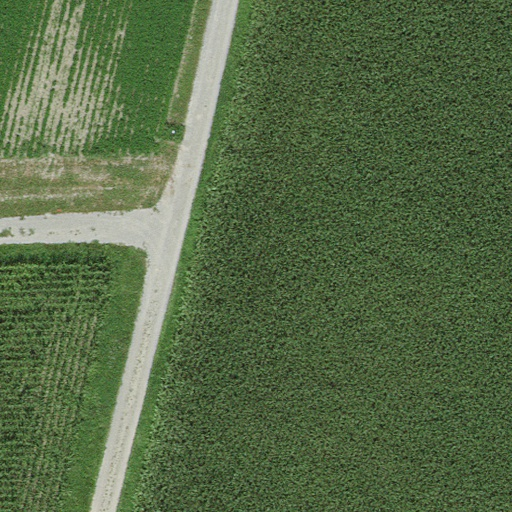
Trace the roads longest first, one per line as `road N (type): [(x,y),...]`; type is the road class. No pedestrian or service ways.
road 1 (track): [(113,511),(233,0)]
road 2 (track): [(176,241),(0,247)]
